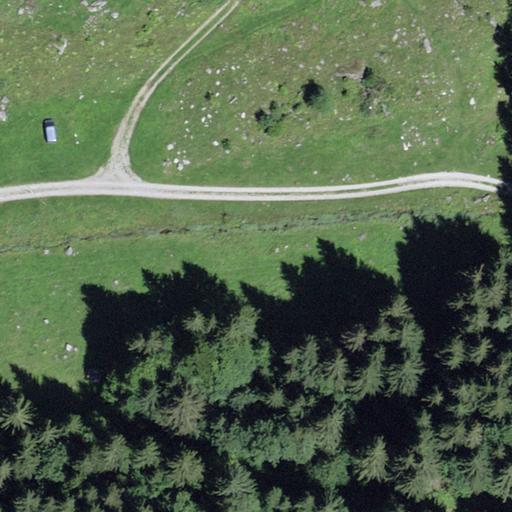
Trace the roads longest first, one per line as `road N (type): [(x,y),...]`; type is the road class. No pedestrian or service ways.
road 1 (track): [(511,191),(441,177),(241,193),(110,187)]
road 2 (track): [(110,187),(130,112),(233,0)]
